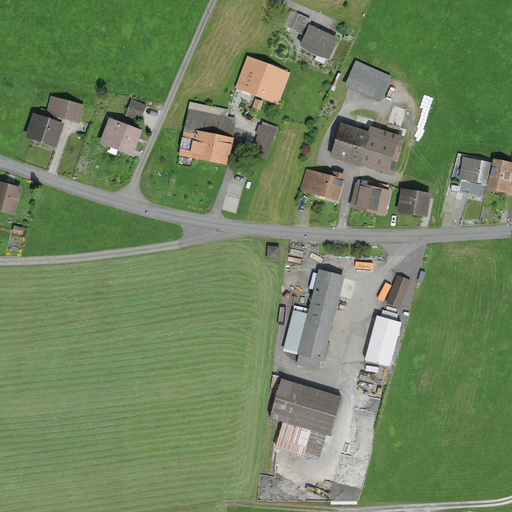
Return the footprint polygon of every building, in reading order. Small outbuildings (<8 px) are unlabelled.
[(299,16),(293,30),(303,35),(310,20),(299,16)] [(310,29),(302,46),(312,52),(328,58),(336,41),(310,29)] [(248,59),(237,86),(275,101),(285,74),(248,59)] [(346,86),(376,99),(383,83),(354,70),(346,86)] [(79,121),(83,108),(52,99),(48,112),(48,113),(62,116),(79,121)] [(132,100),(126,115),(140,121),(146,106),(132,100)] [(189,113),(185,132),(227,140),(231,121),(215,118),(216,115),(209,114),(210,108),(191,104),(189,113)] [(28,135),(52,144),(62,116),(48,113),(48,112),(41,110),(39,118),(34,117),(28,135)] [(102,141),(127,151),(135,131),(110,121),(102,141)] [(262,127),(252,154),(265,159),(275,132),(262,127)] [(353,159),(393,172),(401,148),(378,141),(381,132),(370,129),(368,138),(344,130),(336,155),(353,159)] [(227,162),(231,141),(227,140),(185,132),(181,153),(191,155),(227,162)] [(466,159),(462,177),(487,183),(490,164),(485,163),(486,159),(481,158),(480,162),(466,159)] [(489,187),(505,191),(511,165),(511,159),(511,165),(495,162),(489,187)] [(334,174),(333,179),(306,172),(301,188),(338,199),(344,177),(334,174)] [(438,180),(434,192),(454,198),(456,185),(438,180)] [(0,207),(13,211),(18,190),(11,188),(12,186),(0,182),(0,207)] [(357,186),(352,205),(384,212),(388,193),(357,186)] [(399,210),(422,214),(425,195),(403,191),(399,210)] [(269,248),(268,258),(277,258),(278,248),(269,248)] [(298,363),(318,368),(341,278),(321,273),(310,315),(294,311),(284,348),(301,352),(298,363)] [(398,278),(389,301),(399,306),(408,282),(398,278)] [(361,377),(385,384),(402,323),(377,316),(361,377)] [(281,379),(270,417),(329,436),(341,397),(281,379)]
